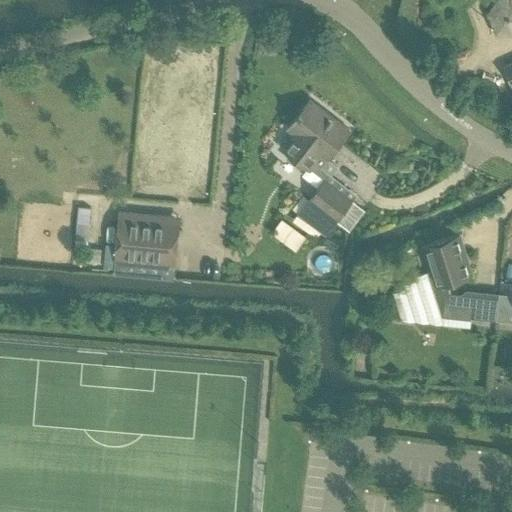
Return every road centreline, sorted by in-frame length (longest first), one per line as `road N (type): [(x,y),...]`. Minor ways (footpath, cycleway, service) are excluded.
road 1 (unclassified): [(0,55),(238,0)]
road 2 (unclassified): [(511,152),(430,98),(323,0)]
